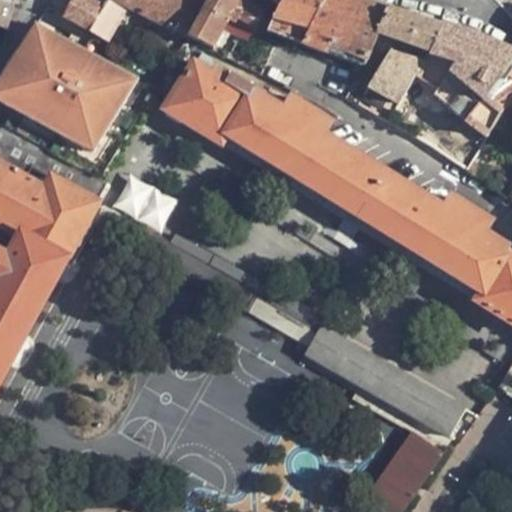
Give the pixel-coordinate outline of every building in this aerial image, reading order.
[(0,0),(0,27),(6,30),(14,5),(0,0)] [(188,36),(188,35),(189,34),(200,14),(207,0),(206,0),(106,0),(104,4),(93,0),(73,0),(65,14),(64,18),(90,32),(91,31),(99,36),(108,41),(127,6),(188,36)] [(255,29),(264,11),(243,0),(207,0),(200,14),(189,34),(188,35),(214,48),(226,27),(232,16),(254,28),(255,29)] [(267,31),(280,36),(302,44),(303,43),(319,10),(321,10),(325,0),(282,0),(280,5),(279,5),(267,31)] [(303,43),(329,53),(332,47),(359,0),(325,0),(321,10),(319,10),(303,43)] [(385,8),(361,0),(359,0),(332,47),(368,60),(380,33),(378,33),(387,9),(385,8)] [(27,91),(18,109),(114,159),(117,161),(140,121),(157,90),(170,70),(108,41),(99,36),(91,31),(90,32),(64,18),(65,14),(49,7),(26,41),(5,80),(27,91)] [(378,33),(380,33),(398,40),(433,52),(443,28),(387,9),(378,33)] [(248,40),(254,28),(232,16),(226,27),(248,40)] [(428,64),(420,80),(438,93),(436,96),(470,123),(486,99),(487,97),(511,63),(511,50),(469,32),(445,25),(443,28),(433,52),(428,64)] [(329,53),(365,67),(368,60),(332,47),(329,53)] [(398,106),(415,78),(404,73),(412,57),(391,49),(367,88),(398,106)] [(413,57),(412,57),(404,73),(415,78),(420,80),(428,64),(413,57)] [(478,289),(473,298),(511,322),(511,248),(509,247),(508,248),(485,233),(492,221),(451,196),(443,207),(325,135),(332,123),(290,97),(283,110),(265,99),(268,94),(257,88),(256,89),(230,73),(227,78),(214,70),(212,73),(195,63),(166,109),(226,146),(231,137),(478,289)] [(511,81),(511,63),(487,97),(486,99),(501,111),(511,102),(511,82),(511,81)] [(27,91),(5,80),(0,89),(0,99),(18,109),(27,91)] [(0,164),(28,179),(43,153),(28,144),(0,125),(0,164)] [(471,300),(473,298),(478,289),(231,137),(226,146),(225,147),(351,226),(471,300)] [(490,148),(484,144),(467,171),(474,175),(490,148)] [(28,179),(0,164),(0,381),(18,349),(98,202),(107,187),(102,184),(43,153),(28,179)] [(114,207),(161,231),(177,201),(131,176),(114,207)] [(135,236),(140,225),(111,209),(105,220),(135,236)] [(130,245),(247,310),(253,299),(258,291),(172,243),(140,225),(135,236),(130,245)] [(258,291),(262,284),(176,236),(172,243),(258,291)] [(338,326),(262,284),(258,291),(334,332),(338,326)] [(317,335),(306,355),(359,386),(450,438),(466,410),(334,332),(258,291),(253,299),(317,335)] [(511,396),(511,367),(499,387),(511,396)] [(363,505),(371,511),(403,511),(444,454),(413,432),(363,505)]
